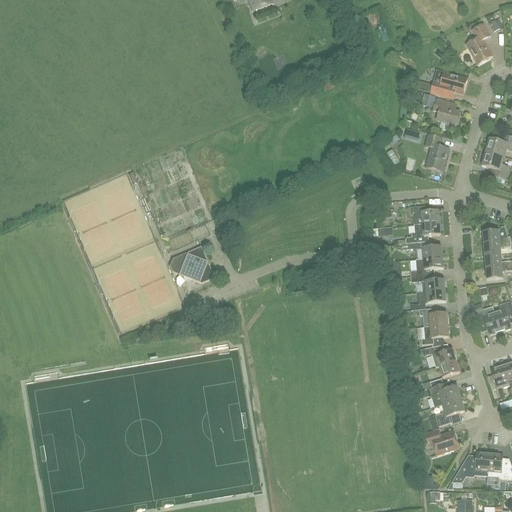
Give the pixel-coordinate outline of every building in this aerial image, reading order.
[(247,0),(253,13),(273,5),(270,0),(247,0)] [(483,41),(490,37),(484,26),(473,32),(477,39),(467,46),(478,66),(493,57),(483,41)] [(448,63),(459,56),(453,46),(442,53),(448,63)] [(288,57),(277,61),(281,71),(291,68),(288,57)] [(431,95),(446,99),(454,102),(456,94),(463,96),(468,80),(445,74),(441,89),(434,87),(431,95)] [(435,108),(437,102),(435,102),(435,98),(424,95),(421,106),(433,109),(433,108),(435,108)] [(437,122),(441,123),(440,128),(441,130),(448,132),(450,131),(451,126),(457,128),(461,114),(455,113),(457,106),(437,101),(437,102),(435,108),(434,112),(439,113),(437,122)] [(442,141),(429,137),(426,147),(432,149),(426,169),(444,173),(450,151),(440,148),(442,141)] [(490,141),(487,154),(504,159),(506,151),(511,152),(511,139),(504,137),(502,144),(490,141)] [(502,167),(504,159),(487,154),(483,168),(495,171),(493,178),(506,181),(509,169),(502,167)] [(427,214),(426,208),(410,209),(408,209),(408,217),(414,216),(415,227),(440,225),(439,212),(427,214)] [(441,236),(440,225),(415,227),(415,233),(412,233),(412,237),(407,238),(406,239),(406,245),(408,245),(420,244),(429,243),(428,237),(441,236)] [(483,233),(484,245),(511,243),(511,238),(500,239),(499,232),(483,233)] [(511,248),(511,243),(484,245),(485,257),(501,256),(501,249),(511,248)] [(206,261),(201,248),(188,254),(181,272),(183,278),(201,285),(214,279),(209,267),(206,266),(205,264),(206,261)] [(442,248),(432,249),(423,250),(424,261),(443,260),(442,248)] [(511,262),(502,263),(501,256),(485,257),(486,269),(511,267),(511,262)] [(443,270),(443,260),(424,261),(425,272),(443,270)] [(511,267),(486,269),(487,282),(503,280),(503,273),(511,272),(511,267)] [(424,283),(423,278),(411,279),(412,284),(422,283),(423,295),(445,293),(444,282),(424,283)] [(446,303),(445,293),(423,295),(424,305),(415,306),(415,304),(409,305),(410,310),(408,311),(409,312),(412,312),(426,311),(426,305),(446,303)] [(501,313),(495,315),(501,333),(511,330),(510,325),(511,324),(511,306),(511,304),(499,307),(501,313)] [(501,333),(495,315),(489,317),(487,311),(483,312),(482,308),(474,311),(481,334),(488,332),(490,337),(501,333)] [(426,311),(412,312),(413,318),(420,317),(423,317),(424,329),(448,327),(447,315),(442,315),(441,310),(426,311)] [(449,339),(448,327),(424,329),(425,335),(425,340),(422,341),(422,347),(434,346),(433,340),(449,339)] [(433,356),(434,362),(437,369),(440,368),(456,363),(453,351),(450,352),(447,346),(425,350),(427,357),(433,356)] [(460,374),(456,363),(440,368),(443,379),(460,374)] [(511,364),(503,367),(510,387),(509,384),(511,383),(511,364)] [(510,387),(503,367),(491,371),(493,377),(487,378),(495,401),(501,399),(498,391),(510,387)] [(430,384),(432,390),(441,387),(444,386),(442,380),(430,384)] [(457,388),(452,390),(450,384),(441,387),(432,390),(427,391),(428,392),(425,393),(427,397),(429,396),(430,399),(432,398),(435,409),(443,406),(461,401),(457,388)] [(511,400),(503,405),(505,411),(511,407),(511,400)] [(465,413),(461,401),(443,406),(445,412),(442,413),(442,415),(436,417),(436,416),(432,417),(430,422),(434,432),(440,430),(439,428),(452,424),(453,426),(462,423),(460,415),(465,413)] [(422,438),(426,449),(434,446),(437,456),(459,449),(454,434),(441,438),(439,433),(422,438)] [(488,478),(491,454),(477,453),(475,457),(468,457),(465,463),(447,491),(453,491),(453,489),(462,490),(462,484),(466,478),(473,478),(476,476),(488,478)] [(504,455),(491,454),(488,478),(498,478),(500,480),(511,481),(511,473),(510,469),(511,469),(511,468),(509,460),(503,460),(504,455)] [(498,478),(488,478),(487,486),(499,487),(500,480),(498,478)] [(429,493),(430,505),(436,505),(436,502),(440,502),(440,494),(429,493)] [(465,511),(465,508),(465,502),(466,502),(465,495),(462,495),(462,502),(458,502),(457,511),(465,511)] [(473,511),(473,508),(472,508),(472,502),(466,502),(465,502),(465,508),(465,511),(473,511)]
